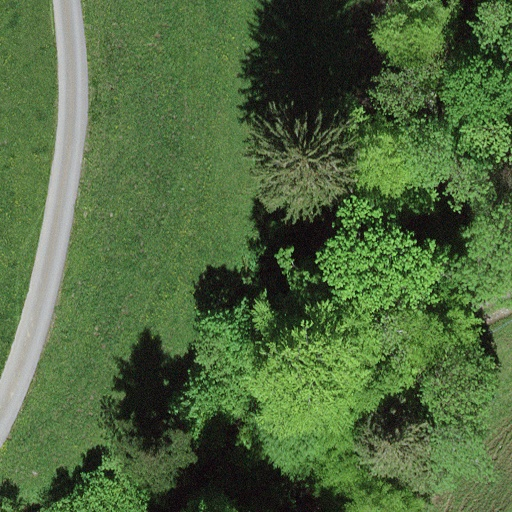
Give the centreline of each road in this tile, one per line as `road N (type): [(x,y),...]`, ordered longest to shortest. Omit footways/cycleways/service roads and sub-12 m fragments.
road 1 (track): [(389,0),(413,101),(390,284),(407,320),(479,313),(511,298)]
road 2 (unclassified): [(0,420),(39,328),(76,90),(66,0)]
